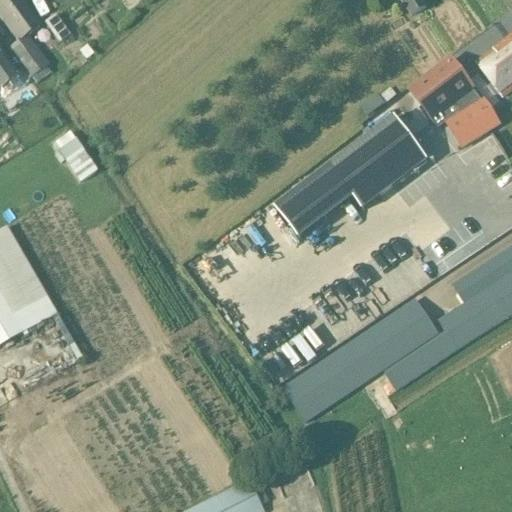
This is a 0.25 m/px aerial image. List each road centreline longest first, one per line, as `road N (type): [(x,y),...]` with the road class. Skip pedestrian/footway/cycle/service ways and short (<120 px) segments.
road 1 (unknown): [(482,214),(384,241),(259,304)]
road 2 (unknown): [(482,214),(398,99)]
